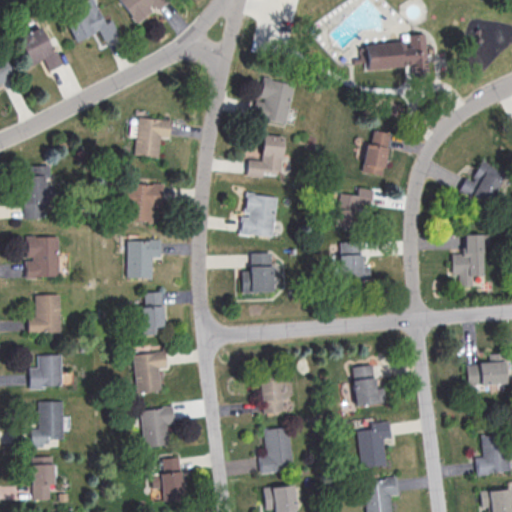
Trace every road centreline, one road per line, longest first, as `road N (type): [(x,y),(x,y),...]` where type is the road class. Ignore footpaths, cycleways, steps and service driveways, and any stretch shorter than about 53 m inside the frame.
road 1 (residential): [(225,511),(198,277),(209,136),(235,0)]
road 2 (residential): [(437,511),(414,318),(411,203),(421,166),(449,120),(511,87)]
road 3 (residential): [(511,310),(202,338)]
road 4 (residential): [(225,0),(187,38),(116,82),(0,139)]
